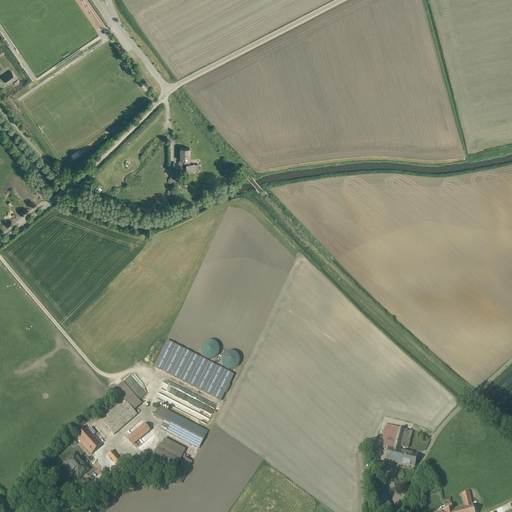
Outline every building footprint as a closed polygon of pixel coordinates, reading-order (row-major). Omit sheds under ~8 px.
[(0,27),(0,31),(9,45),(11,44),(0,27)] [(11,71),(4,76),(9,84),(16,79),(11,71)] [(190,148),(181,148),(181,161),(185,161),(185,164),(186,164),(187,164),(190,164),(190,148)] [(190,164),(187,164),(186,164),(186,173),(195,173),(195,164),(190,164)] [(197,356),(168,342),(154,368),(220,401),(234,375),(197,356)] [(142,404),(123,383),(115,390),(127,403),(134,411),(142,404)] [(127,403),(104,424),(114,435),(137,415),(134,411),(127,403)] [(169,413),(159,408),(155,416),(165,421),(169,413)] [(207,432),(169,413),(165,421),(161,430),(199,449),(207,432)] [(145,424),(127,439),(133,445),(150,431),(145,424)] [(405,431),(386,426),(381,446),(388,448),(400,451),(405,431)] [(102,445),(87,429),(77,438),(91,455),(102,445)] [(185,450),(165,439),(161,446),(182,457),(185,450)] [(161,446),(159,445),(151,461),(174,472),(182,457),(161,446)] [(400,451),(388,448),(385,461),(414,468),(417,455),(400,451)] [(127,468),(112,451),(108,455),(119,467),(113,473),(116,477),(127,468)] [(89,470),(75,454),(64,463),(72,472),(72,473),(72,474),(73,473),(78,479),(89,470)] [(151,461),(150,460),(150,461),(146,458),(143,463),(171,477),(174,472),(151,461)] [(185,459),(174,481),(181,484),(192,462),(185,459)] [(103,481),(94,488),(99,495),(100,495),(109,487),(103,481)] [(376,486),(371,488),(376,499),(381,496),(376,486)] [(99,495),(94,488),(85,496),(90,503),(99,495)] [(469,492),(461,494),(464,507),(472,505),(471,503),(469,492)] [(381,496),(376,499),(382,511),(391,507),(385,494),(381,496)]
